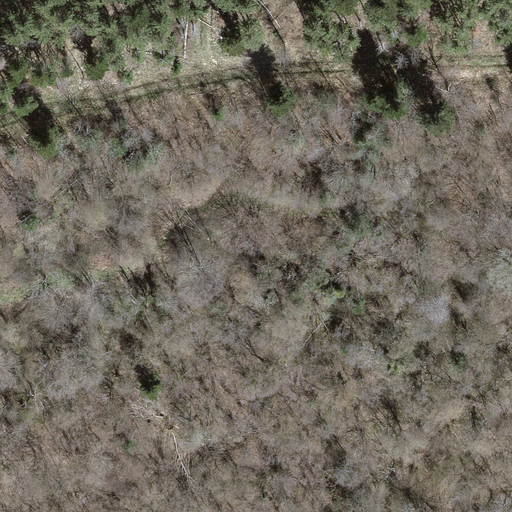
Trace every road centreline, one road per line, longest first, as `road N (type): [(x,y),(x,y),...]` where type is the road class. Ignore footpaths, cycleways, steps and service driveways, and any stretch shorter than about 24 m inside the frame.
road 1 (track): [(511,172),(204,208),(159,246),(94,274),(0,291)]
road 2 (track): [(0,123),(244,72),(511,57)]
